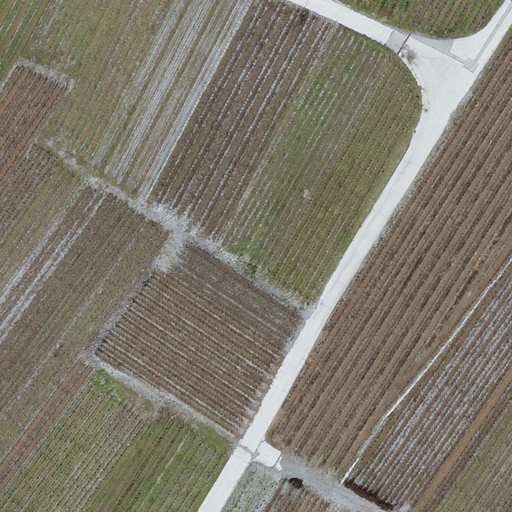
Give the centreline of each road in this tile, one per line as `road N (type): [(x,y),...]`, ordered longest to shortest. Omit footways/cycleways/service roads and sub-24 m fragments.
road 1 (track): [(208,511),(441,104),(436,73),(411,48),(307,0)]
road 2 (track): [(247,447),(374,511)]
